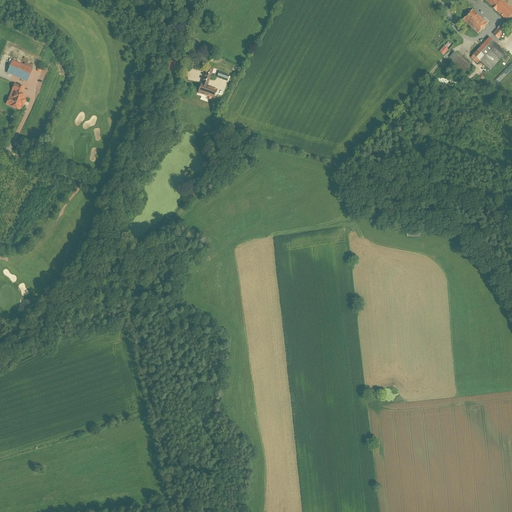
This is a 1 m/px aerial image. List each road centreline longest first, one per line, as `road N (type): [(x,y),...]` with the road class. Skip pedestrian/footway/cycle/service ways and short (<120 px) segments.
road 1 (unclassified): [(201,0),(161,42),(100,186),(0,149)]
road 2 (track): [(470,39),(443,58),(344,175),(344,191),(359,210),(419,221),(423,230)]
